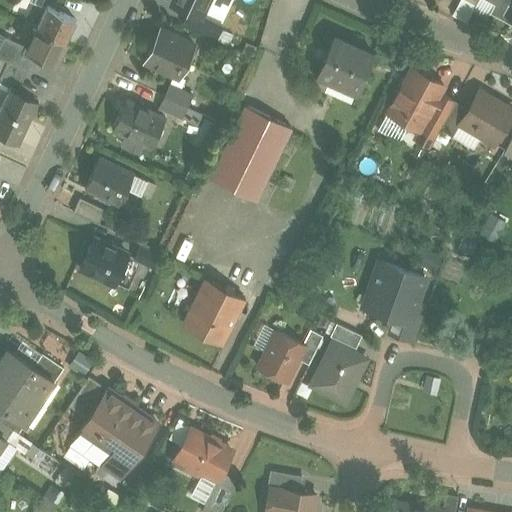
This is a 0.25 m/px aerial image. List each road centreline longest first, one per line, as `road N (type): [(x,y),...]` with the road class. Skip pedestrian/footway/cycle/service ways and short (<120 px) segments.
road 1 (residential): [(365,446),(237,404),(0,278)]
road 2 (residential): [(0,262),(121,0)]
road 3 (residential): [(365,446),(386,374),(412,360),(463,378),(453,463)]
road 4 (residential): [(511,58),(365,0)]
